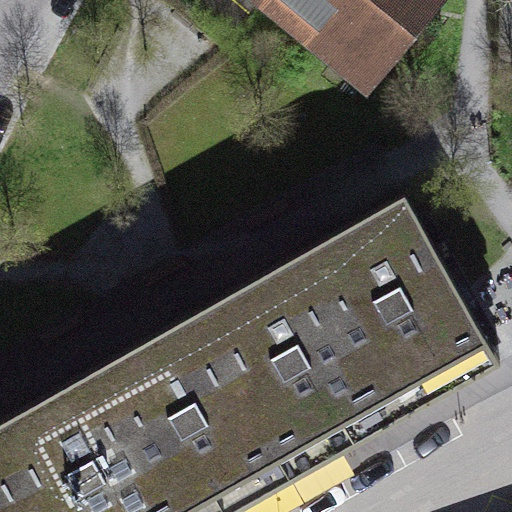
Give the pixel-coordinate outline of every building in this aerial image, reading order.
[(269,0),(367,80),(432,0),(269,0)] [(370,371),(474,313),(405,190),(301,249),(370,371)] [(266,429),(370,371),(301,249),(197,307),(266,429)] [(163,487),(266,429),(197,307),(94,365),(163,487)] [(229,511),(500,359),(474,313),(370,371),(266,429),(163,487),(118,511),(229,511)] [(0,441),(39,511),(118,511),(163,487),(94,365),(0,417),(0,441)] [(0,511),(39,511),(0,441),(0,511)]
